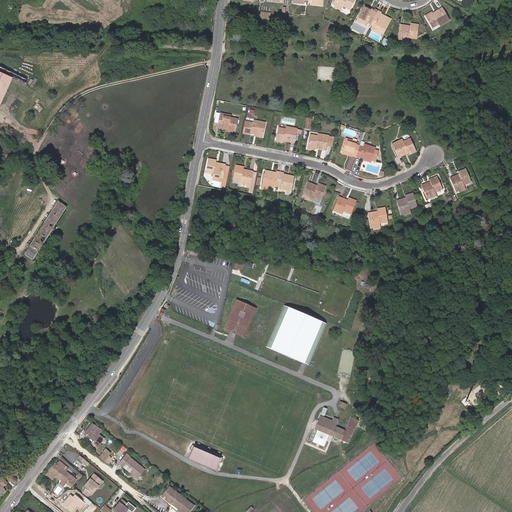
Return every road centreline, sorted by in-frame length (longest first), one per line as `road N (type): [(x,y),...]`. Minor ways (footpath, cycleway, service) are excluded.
road 1 (tertiary): [(4,511),(132,343),(172,273),(199,140)]
road 2 (residential): [(199,140),(325,166),(352,183),(379,187),(435,160)]
road 3 (residential): [(398,511),(447,452),(511,399)]
road 4 (tertiary): [(199,140),(221,0)]
